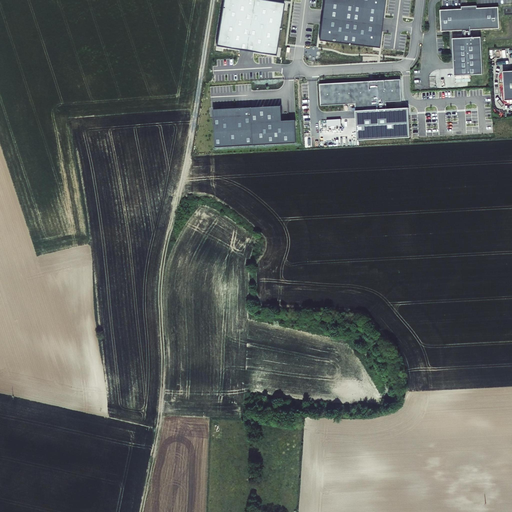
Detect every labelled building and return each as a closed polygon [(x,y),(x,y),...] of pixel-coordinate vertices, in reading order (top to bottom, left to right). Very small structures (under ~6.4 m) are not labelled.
[(223,0),(216,46),(276,55),(284,3),(267,0),(223,0)] [(324,0),(319,40),(380,48),(385,0),(324,0)] [(477,8),(477,6),(461,7),(462,9),(440,11),(442,32),(463,31),(463,38),(453,39),(456,76),(484,75),(482,37),(472,38),(471,30),(500,29),(499,7),(477,8)] [(356,111),(358,141),(411,138),(409,108),(387,109),(387,102),(402,101),(401,80),(320,84),(321,106),(355,104),(356,108),(356,111)] [(252,108),(252,123),(282,121),(281,106),(252,108)] [(252,108),(213,110),(215,148),(297,144),(295,121),(282,121),(252,123),(252,108)]
